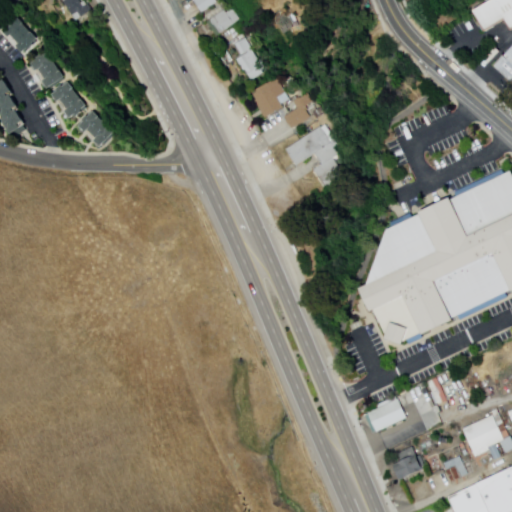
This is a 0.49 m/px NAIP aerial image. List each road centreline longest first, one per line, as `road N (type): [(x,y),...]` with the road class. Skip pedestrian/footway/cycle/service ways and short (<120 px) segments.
road 1 (track): [(79,165),(100,205),(151,264),(249,511)]
road 2 (primary): [(154,40),(259,263)]
road 3 (primary): [(347,467),(337,401),(281,282),(259,263)]
road 4 (primary): [(259,263),(259,290),(321,439),(347,467)]
road 5 (residential): [(209,152),(176,166),(142,167),(65,165),(0,152)]
road 6 (tertiary): [(408,33),(511,132)]
